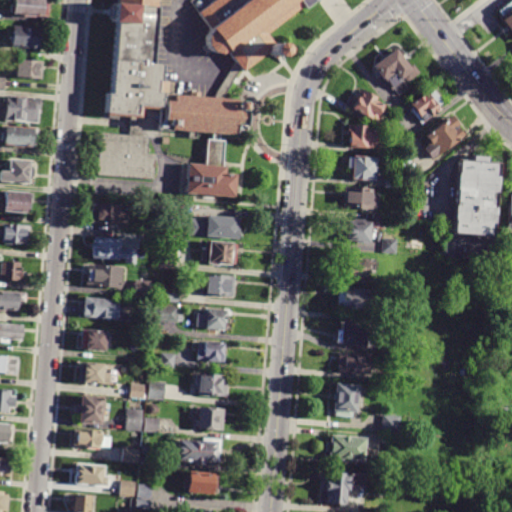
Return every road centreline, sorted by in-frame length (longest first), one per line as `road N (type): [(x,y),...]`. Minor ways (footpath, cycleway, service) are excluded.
road 1 (residential): [(35,511),(77,0)]
road 2 (residential): [(270,511),(304,96),(316,66),(346,38)]
road 3 (secondary): [(511,127),(412,0)]
